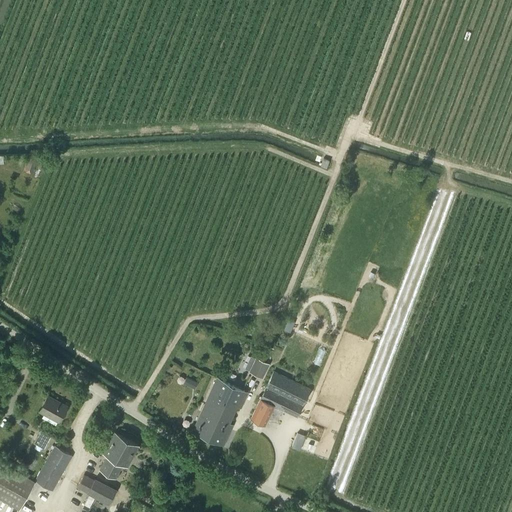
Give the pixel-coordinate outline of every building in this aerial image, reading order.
[(24,169),(33,172),(38,157),(29,154),(24,169)] [(327,168),(329,160),(324,158),(323,158),(320,165),(327,168)] [(263,378),(269,364),(256,358),(249,372),(263,378)] [(297,417),(310,389),(274,372),(251,418),(265,424),(274,406),(297,417)] [(183,383),(195,388),(199,381),(186,375),(183,383)] [(217,378),(205,403),(217,408),(221,399),(237,406),(244,390),(217,378)] [(59,421),(67,406),(48,395),(40,410),(59,421)] [(217,408),(205,403),(193,430),(220,443),(237,406),(221,399),(217,408)] [(123,465),(127,467),(139,445),(115,432),(104,452),(108,454),(100,469),(116,478),(123,465)] [(48,442),(38,436),(35,442),(45,448),(48,442)] [(56,446),(36,480),(30,491),(35,495),(41,483),(52,490),(72,455),(56,446)] [(0,497),(19,509),(35,481),(0,460),(0,497)] [(109,504),(116,490),(95,479),(94,480),(84,475),(78,487),(109,504)] [(165,493),(162,499),(167,502),(170,495),(165,493)]
